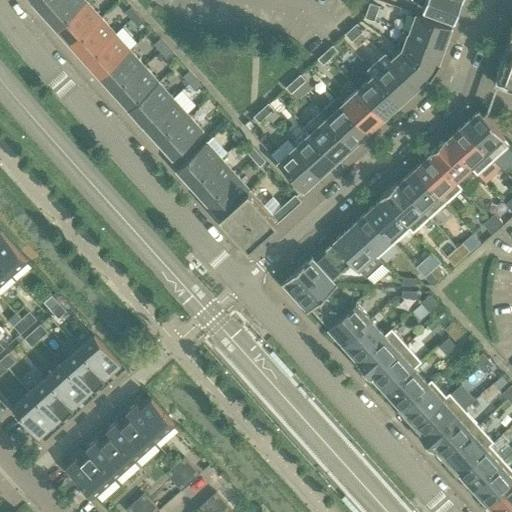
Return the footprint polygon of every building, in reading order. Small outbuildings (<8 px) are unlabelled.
[(32,1),(42,12),(54,0),(29,0),(31,2),(32,1)] [(54,0),(42,12),(56,28),(85,1),(84,0),(54,0)] [(460,0),(417,0),(417,4),(452,17),(451,17),(453,18),(453,17),(454,17),(460,0)] [(56,28),(71,44),(100,17),(85,1),(56,28)] [(369,3),(365,15),(374,19),(379,6),(369,3)] [(124,12),(131,19),(137,14),(130,7),(124,12)] [(408,33),(407,34),(443,47),(451,26),(450,26),(450,25),(449,24),(449,25),(416,13),(408,33)] [(137,14),(131,19),(137,27),(143,21),(137,14)] [(71,44),(85,60),(114,33),(100,17),(71,44)] [(356,23),(350,29),(357,36),(363,31),(356,23)] [(511,25),(510,31),(511,31),(493,81),(511,87),(511,25)] [(357,36),(350,29),(344,34),(351,41),(357,36)] [(85,60),(99,76),(129,49),(114,33),(85,60)] [(407,34),(402,49),(435,71),(439,64),(438,63),(443,47),(407,34)] [(153,44),(160,51),(166,46),(159,39),(153,44)] [(332,45),(325,52),(330,57),(337,51),(332,45)] [(166,46),(160,51),(166,59),(172,53),(166,46)] [(99,76),(114,92),(143,66),(129,49),(99,76)] [(385,53),(384,54),(415,88),(428,77),(430,78),(435,71),(402,49),(390,59),(385,53)] [(330,57),(325,52),(317,58),(323,64),(330,57)] [(384,54),(368,68),(399,103),(415,88),(384,54)] [(114,92),(128,108),(158,81),(143,66),(114,92)] [(373,75),(358,89),(383,117),(399,103),(368,68),(368,69),(373,75)] [(182,76),(189,84),(195,78),(188,71),(182,76)] [(300,74),(293,81),(298,86),(305,80),(300,74)] [(195,78),(189,84),(195,91),(201,86),(195,78)] [(128,108),(143,124),(172,97),(158,81),(128,108)] [(298,86),(293,81),(285,87),(291,93),(298,86)] [(358,89),(342,103),(367,131),(383,117),(358,89)] [(143,124),(157,140),(187,114),(172,97),(143,124)] [(268,103),(260,109),(266,115),(273,109),(268,103)] [(321,111),(320,112),(351,146),(367,131),(342,103),(326,117),(321,111)] [(266,115),(260,109),(253,116),(259,122),(266,115)] [(478,111),(462,125),(493,159),(510,144),(478,109),(477,110),(478,111)] [(320,112),(304,126),(335,160),(351,146),(320,112)] [(157,140),(179,165),(197,149),(190,142),(202,131),(187,114),(157,140)] [(445,137),(444,138),(477,174),(493,159),(462,125),(447,139),(445,137)] [(309,132),(294,146),(319,175),(335,160),(304,126),(309,132)] [(244,137),(237,130),(231,135),(238,143),(244,137)] [(444,138),(428,152),(461,188),(462,188),(455,181),(470,167),(476,174),(477,174),(444,138)] [(176,168),(191,185),(221,158),(206,141),(197,150),(197,149),(179,165),(176,168)] [(246,151),(252,159),(258,153),(252,146),(246,151)] [(319,175),(294,146),(277,161),(302,189),(301,189),(302,190),(319,175)] [(429,154),(414,168),(445,203),(461,188),(428,152),(428,153),(429,154)] [(258,153),(252,159),(259,166),(265,161),(258,153)] [(191,185),(205,201),(235,174),(221,158),(191,185)] [(397,180),(396,181),(429,217),(445,203),(414,168),(398,182),(397,180)] [(205,201),(220,217),(250,189),(249,190),(235,174),(205,201)] [(396,181),(380,195),(413,232),(429,217),(396,181)] [(250,189),(220,217),(248,248),(301,200),(297,195),(296,194),(295,194),(272,214),(250,189)] [(381,198),(366,212),(393,242),(409,229),(412,232),(413,232),(380,195),(380,196),(381,198)] [(366,212),(350,226),(377,257),(393,242),(366,212)] [(494,213),(488,219),(496,227),(502,222),(494,213)] [(496,227),(488,219),(482,224),(490,233),(496,227)] [(350,226),(334,241),(358,268),(374,254),(377,257),(350,226)] [(0,229),(0,263),(10,274),(26,259),(0,229)] [(283,282),(295,295),(322,270),(335,284),(337,283),(336,282),(335,283),(333,280),(352,262),(358,268),(334,241),(313,259),(311,256),(312,256),(311,255),(281,282),(282,283),(283,282)] [(462,242),(456,247),(464,256),(470,251),(462,242)] [(454,266),(464,256),(456,247),(446,257),(454,266)] [(0,263),(0,282),(10,274),(0,263)] [(436,266),(430,271),(438,280),(444,275),(436,266)] [(310,307),(328,327),(356,303),(355,302),(345,311),(328,291),(335,284),(322,270),(295,295),(307,308),(306,309),(306,310),(310,307)] [(438,280),(430,271),(424,276),(432,285),(438,280)] [(421,302),(426,308),(435,300),(429,294),(421,302)] [(48,308),(50,310),(58,303),(51,295),(43,302),(48,308)] [(435,300),(426,308),(431,314),(440,306),(435,300)] [(58,303),(50,310),(53,312),(58,318),(66,311),(58,303)] [(328,327),(343,343),(370,319),(356,303),(328,327)] [(29,311),(21,318),(28,326),(36,319),(29,311)] [(28,326),(21,318),(13,325),(20,333),(28,326)] [(355,360),(355,361),(392,328),(391,328),(384,334),(370,319),(343,343),(357,359),(355,360)] [(444,328),(450,334),(458,326),(453,320),(444,328)] [(40,324),(32,331),(39,339),(47,332),(40,324)] [(458,326),(450,334),(455,340),(464,332),(458,326)] [(355,361),(370,377),(406,344),(392,328),(355,361)] [(39,339),(32,331),(24,338),(31,346),(39,339)] [(94,333),(77,348),(104,378),(120,363),(94,333)] [(372,376),(386,392),(420,361),(406,344),(370,377),(370,378),(372,376)] [(77,348),(61,363),(87,392),(104,378),(77,348)] [(8,352),(0,359),(7,368),(15,360),(8,352)] [(473,361),(478,367),(487,359),(482,353),(473,361)] [(487,359),(478,367),(484,373),(493,364),(487,359)] [(398,409),(399,409),(431,380),(431,379),(427,382),(414,368),(421,361),(420,361),(386,392),(400,407),(398,409)] [(61,363),(45,377),(71,407),(87,392),(61,363)] [(45,377),(29,392),(55,421),(71,407),(45,377)] [(399,409),(413,425),(449,393),(449,392),(445,395),(431,380),(399,409)] [(502,393),(507,399),(511,394),(511,385),(502,393)] [(55,421),(29,392),(13,406),(12,407),(39,436),(55,421)] [(418,434),(426,443),(464,409),(449,393),(413,425),(420,433),(418,434)] [(137,402),(127,411),(153,441),(174,422),(151,397),(140,406),(137,402)] [(435,450),(442,457),(478,425),(464,409),(426,443),(434,452),(435,450)] [(116,420),(106,429),(133,459),(153,441),(127,411),(126,412),(129,416),(120,424),(116,420)] [(442,457),(456,473),(493,441),(478,425),(442,457)] [(96,438),(86,447),(113,477),(133,459),(106,429),(106,430),(109,434),(100,442),(96,438)] [(459,473),(473,488),(504,460),(490,445),(493,442),(493,441),(456,473),(457,474),(459,473)] [(113,477),(86,447),(86,448),(89,452),(80,460),(76,456),(66,466),(92,496),(93,495),(113,477)] [(184,457),(175,465),(190,482),(199,474),(184,457)] [(485,505),(485,506),(511,481),(511,469),(504,460),(473,488),(487,503),(485,505)] [(190,482),(175,465),(165,473),(181,490),(190,482)] [(511,481),(485,506),(491,511),(509,511),(511,510),(511,481)] [(215,492),(206,500),(217,511),(227,511),(231,509),(215,492)] [(144,493),(135,501),(144,511),(157,511),(160,510),(144,493)] [(217,511),(206,500),(197,508),(201,511),(217,511)] [(144,511),(135,501),(126,509),(128,511),(144,511)]
